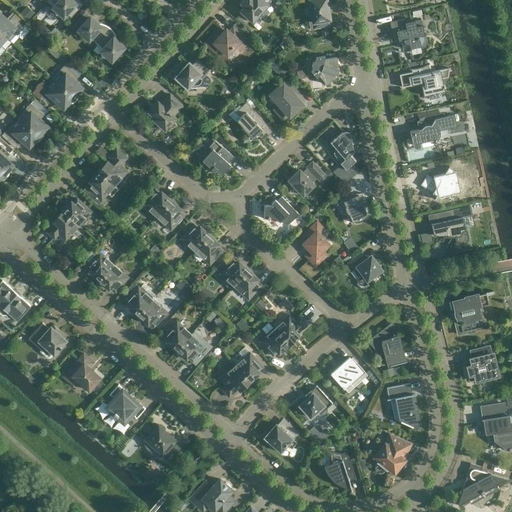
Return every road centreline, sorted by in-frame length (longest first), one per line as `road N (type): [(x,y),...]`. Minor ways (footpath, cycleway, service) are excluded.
road 1 (residential): [(420,498),(445,467),(455,419),(422,281)]
road 2 (residential): [(405,288),(437,409),(430,451),(408,486)]
road 3 (residential): [(408,486),(371,506),(319,503),(233,435)]
road 4 (residential): [(361,91),(405,288)]
road 5 (residential): [(422,281),(379,88)]
road 6 (residential): [(347,326),(242,230),(238,200)]
road 7 (residential): [(238,200),(361,91)]
road 8 (residential): [(233,435),(116,329)]
road 9 (residential): [(233,435),(347,326)]
road 10 (residential): [(105,343),(222,448)]
road 11 (residential): [(114,116),(218,0)]
road 12 (residential): [(238,200),(207,199),(114,116)]
road 13 (residential): [(15,230),(114,116)]
road 14 (residential): [(3,241),(12,259),(105,343)]
road 15 (residential): [(101,104),(5,213)]
road 16 (residential): [(116,329),(15,230)]
